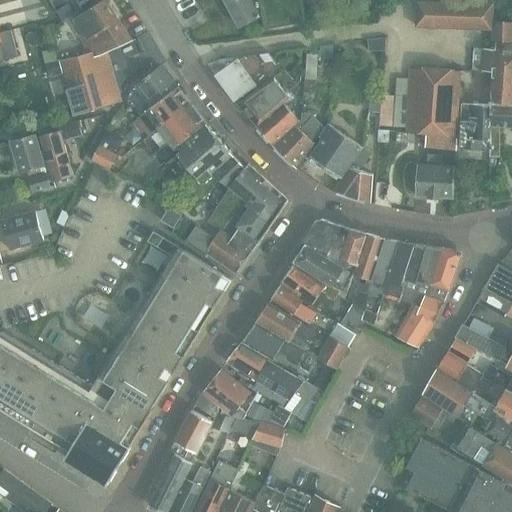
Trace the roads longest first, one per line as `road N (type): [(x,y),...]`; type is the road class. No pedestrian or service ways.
road 1 (residential): [(124,505),(188,384),(311,198)]
road 2 (residential): [(352,511),(373,455),(470,280),(483,233)]
road 3 (residential): [(311,198),(224,111),(148,0)]
road 4 (residential): [(311,198),(405,227),(483,233)]
